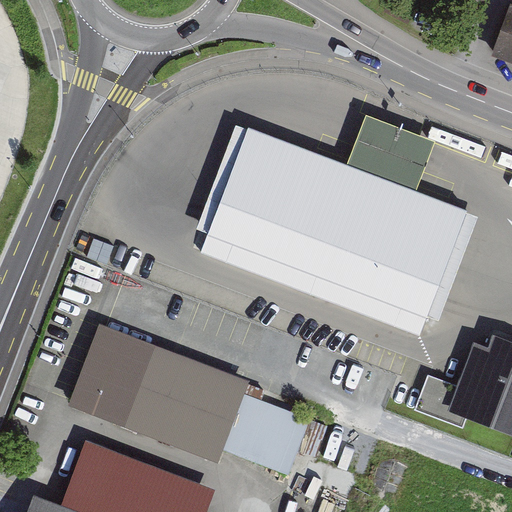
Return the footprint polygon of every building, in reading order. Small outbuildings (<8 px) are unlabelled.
[(511,61),(511,5),(510,5),(492,53),(511,61)] [(467,210),(249,128),(201,253),(420,335),(467,210)] [(250,377),(100,319),(69,400),(219,457),(223,446),(290,472),(311,417),(244,391),(250,377)] [(448,406),(511,430),(511,336),(494,329),(489,342),(475,337),(448,406)] [(80,511),(41,498),(35,511),(80,511)]
